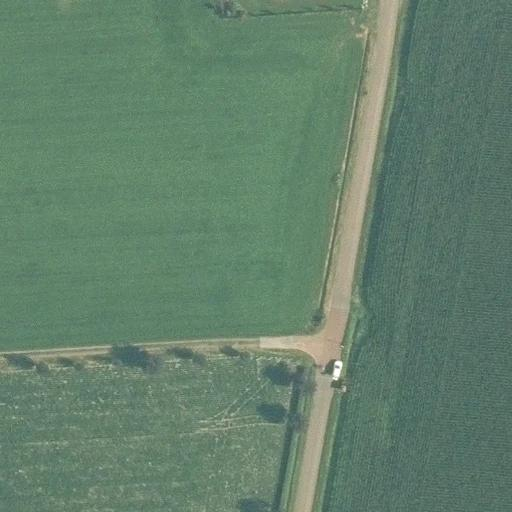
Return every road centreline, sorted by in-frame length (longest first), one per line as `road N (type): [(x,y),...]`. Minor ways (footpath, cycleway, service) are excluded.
road 1 (unclassified): [(302,511),(389,0)]
road 2 (track): [(0,358),(281,342),(330,348)]
